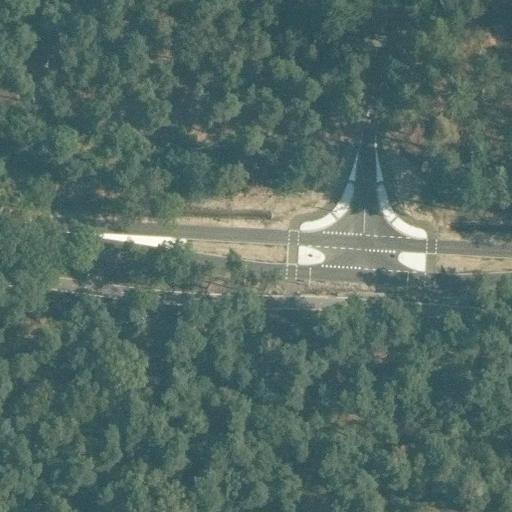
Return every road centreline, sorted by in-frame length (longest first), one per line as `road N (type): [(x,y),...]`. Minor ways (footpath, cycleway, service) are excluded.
road 1 (secondary): [(91,235),(187,260),(362,277)]
road 2 (secondary): [(363,244),(189,232),(91,235)]
road 3 (unclassified): [(363,244),(384,0)]
road 4 (secondary): [(362,277),(511,282)]
road 5 (secondary): [(511,252),(363,244)]
